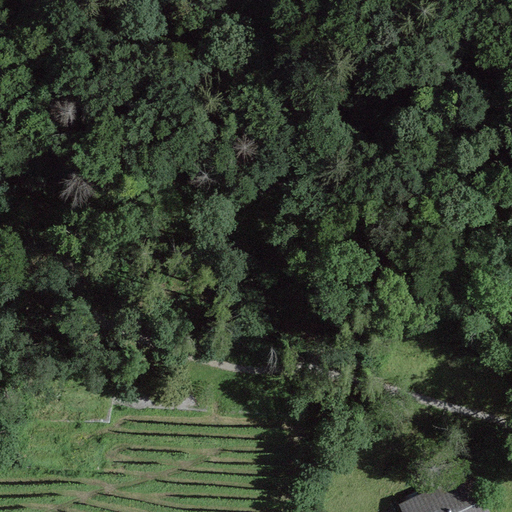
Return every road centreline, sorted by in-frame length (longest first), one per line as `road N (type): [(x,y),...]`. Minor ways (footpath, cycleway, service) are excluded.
road 1 (track): [(12,166),(101,321),(234,365),(306,367)]
road 2 (track): [(306,367),(511,423)]
